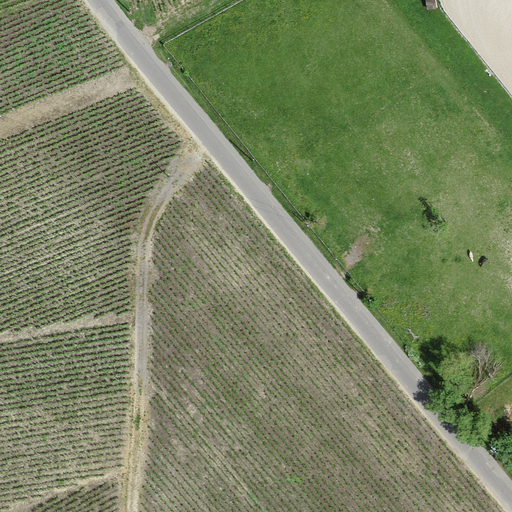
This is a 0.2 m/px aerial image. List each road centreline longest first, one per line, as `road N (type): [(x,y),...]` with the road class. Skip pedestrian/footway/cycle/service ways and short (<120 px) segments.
road 1 (unclassified): [(511,496),(100,0)]
road 2 (track): [(214,141),(161,198),(147,228),(132,511)]
